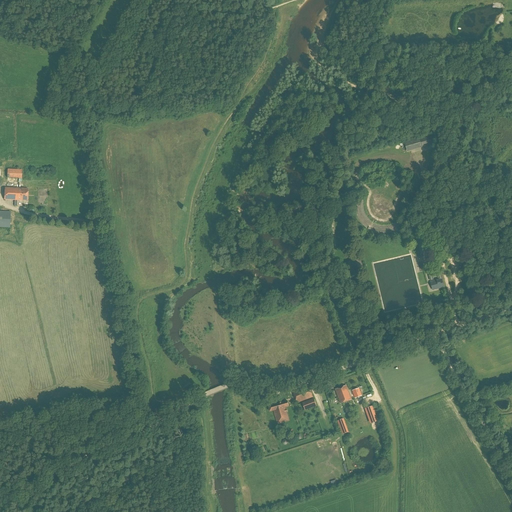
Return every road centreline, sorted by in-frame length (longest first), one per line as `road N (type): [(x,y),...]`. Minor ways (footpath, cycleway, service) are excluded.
road 1 (track): [(198,399),(151,395),(138,304),(185,280),(191,203),(205,164),(270,63),(293,0)]
road 2 (track): [(367,358),(358,322),(322,265),(312,220),(330,159),(384,91)]
road 3 (track): [(107,222),(145,423)]
road 4 (track): [(146,426),(0,498)]
road 5 (unclassified): [(511,474),(434,334)]
road 6 (track): [(367,358),(274,392),(229,385)]
road 7 (track): [(141,0),(98,75),(88,116)]
